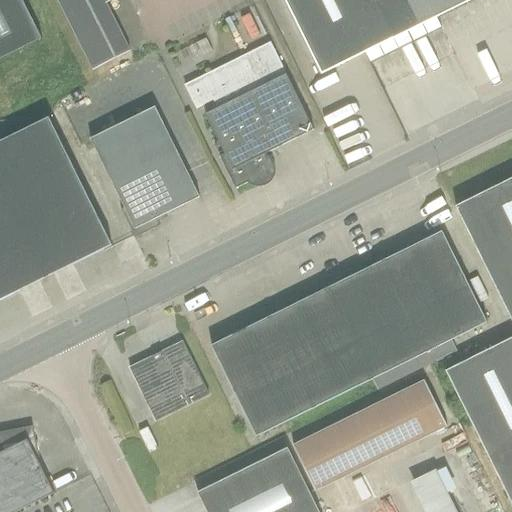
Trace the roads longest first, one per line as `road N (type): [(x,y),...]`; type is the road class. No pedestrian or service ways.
road 1 (unclassified): [(55,343),(511,117)]
road 2 (unclassified): [(137,511),(55,343)]
